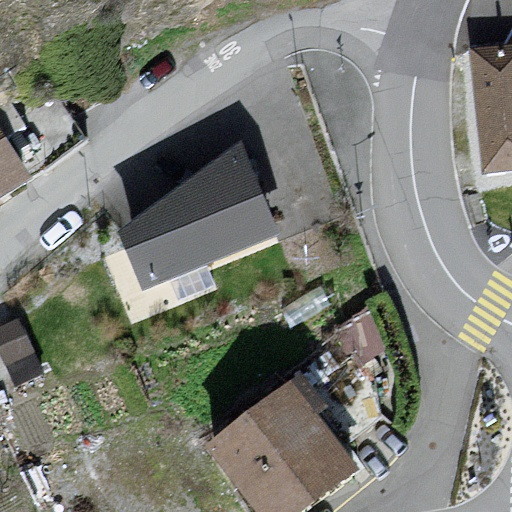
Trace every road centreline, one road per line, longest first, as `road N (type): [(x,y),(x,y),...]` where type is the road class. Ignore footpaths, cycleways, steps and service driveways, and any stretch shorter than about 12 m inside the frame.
road 1 (residential): [(420,42),(322,24),(260,43),(0,243)]
road 2 (residential): [(420,42),(409,127),(420,213),(462,288),(511,323)]
